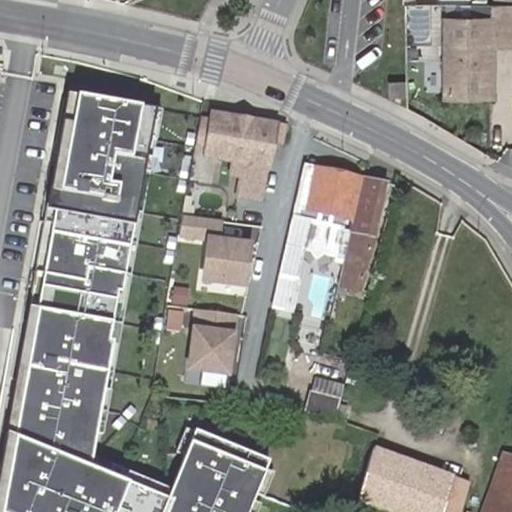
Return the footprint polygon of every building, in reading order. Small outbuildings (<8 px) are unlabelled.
[(444,100),(493,99),(492,46),(511,45),(511,5),(490,6),(490,18),(443,19),(444,100)] [(441,60),(431,60),(431,87),(441,87),(441,60)] [(46,211),(55,213),(78,97),(69,95),(46,211)] [(78,97),(0,508),(0,510),(4,511),(248,511),(264,474),(190,444),(182,463),(186,464),(168,508),(143,498),(145,492),(128,484),(90,469),(92,458),(113,343),(109,342),(119,292),(122,293),(150,141),(146,141),(152,110),(78,97)] [(150,141),(157,143),(162,112),(152,110),(146,141),(150,141)] [(210,121),(198,118),(191,156),(242,164),(239,178),(236,198),(260,202),(265,169),(268,170),(272,142),(275,125),(211,113),(210,121)] [(283,126),(275,125),(272,142),(279,143),(283,126)] [(351,232),(355,212),(353,212),(359,182),(301,168),(269,306),(292,311),(299,278),(295,277),(301,247),(313,250),(323,253),(335,255),(334,260),(344,262),(347,246),(351,232)] [(384,182),(363,178),(355,212),(351,232),(347,246),(344,262),(339,284),(336,299),(350,302),(353,288),(360,289),(384,182)] [(240,286),(245,246),(214,242),(217,222),(189,218),(180,217),(176,237),(206,241),(200,281),(240,286)] [(320,277),(313,309),(327,313),(334,280),(320,277)] [(113,343),(122,293),(119,292),(109,342),(113,343)] [(231,335),(233,315),(196,310),(193,330),(231,335)] [(231,335),(193,330),(188,370),(225,375),(231,335)] [(336,408),(339,397),(305,387),(299,411),(311,412),(333,420),(335,412),(336,408)] [(336,408),(335,412),(343,415),(346,408),(337,405),(336,408)] [(447,511),(458,481),(370,450),(356,496),(402,511),(447,511)] [(511,511),(511,460),(502,457),(483,511),(511,511)] [(132,475),(92,458),(90,469),(128,484),(132,475)] [(167,501),(145,492),(143,498),(168,508),(186,464),(182,463),(167,501)]
